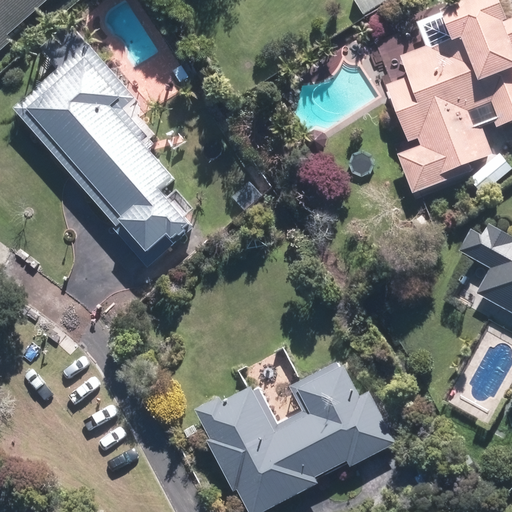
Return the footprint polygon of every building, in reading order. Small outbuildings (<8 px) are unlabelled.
[(0,0),(0,55),(17,41),(13,36),(54,0),(0,0)] [(356,0),(366,16),(392,0),(356,0)] [(417,196),(477,172),(475,164),(498,155),(487,126),(499,121),(502,129),(511,125),(511,11),(507,0),(484,0),(450,13),(460,40),(437,49),(431,46),(406,56),(414,77),(391,86),(414,144),(423,140),(425,146),(402,155),(417,196)] [(93,45),(19,110),(122,228),(119,231),(153,269),(200,229),(168,192),(181,180),(149,144),(154,139),(129,110),(141,100),(93,45)] [(511,163),(503,154),(485,172),(497,186),(511,172),(511,163)] [(196,172),(186,175),(191,192),(202,189),(196,172)] [(254,181),(235,198),(249,213),(267,196),(254,181)] [(511,312),(511,234),(483,219),(465,253),(495,270),(481,295),(511,312)] [(332,241),(336,248),(346,242),(341,234),(332,241)] [(358,246),(344,257),(355,271),(369,261),(358,246)] [(243,492),(253,511),(273,511),(325,486),(322,480),(353,463),(356,469),(402,445),(375,392),(365,397),(350,368),(345,370),(342,365),(296,389),(308,413),(283,426),(265,391),(260,393),(258,389),(229,404),(226,399),(202,412),(217,441),(213,443),(239,494),(243,492)] [(480,471),(472,456),(460,462),(469,477),(480,471)]
